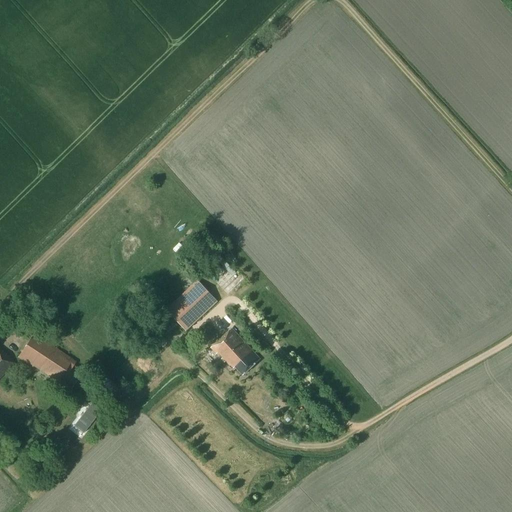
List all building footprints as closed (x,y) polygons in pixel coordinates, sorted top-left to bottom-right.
[(187,331),(218,302),(198,280),(167,310),(187,331)] [(261,359),(233,329),(232,328),(210,349),(216,355),(218,353),(222,358),(221,360),(224,363),(226,362),(233,369),(235,367),(243,376),(261,359)] [(59,380),(71,388),(79,376),(69,369),(74,362),(33,335),(18,358),(44,376),(46,374),(52,378),(53,377),(58,381),(59,380)] [(0,379),(15,364),(1,351),(0,351),(0,379)] [(92,402),(74,425),(84,433),(102,410),(92,402)]
